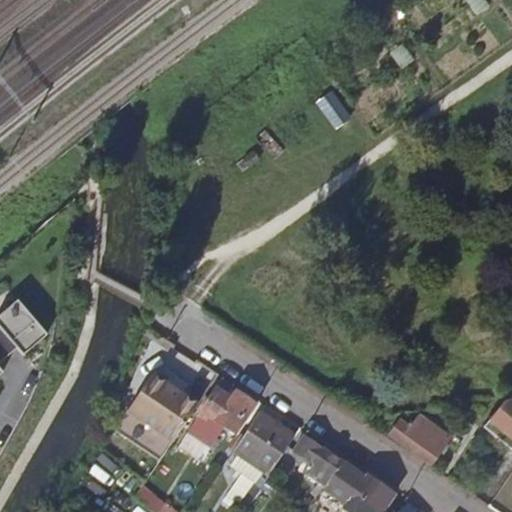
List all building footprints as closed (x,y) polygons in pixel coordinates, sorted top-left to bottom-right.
[(464,0),(475,14),(488,5),(483,0),(464,0)] [(402,67),(415,58),(404,43),(391,52),(402,67)] [(336,129),(349,120),(330,94),(317,104),(336,129)] [(260,161),(254,152),(237,164),(243,173),(260,161)] [(0,377),(19,361),(13,354),(34,336),(40,343),(64,323),(34,288),(11,308),(13,310),(0,321),(0,377)] [(127,409),(173,439),(197,403),(151,372),(127,409)] [(237,431),(255,403),(234,390),(230,394),(215,386),(199,410),(235,434),(237,431)] [(484,427),(511,449),(511,401),(504,401),(484,427)] [(458,408),(453,404),(449,408),(455,413),(458,408)] [(268,473),(294,436),(258,412),(233,450),(238,453),(264,470),(268,473)] [(390,435),(431,464),(449,438),(417,416),(409,428),(399,421),(390,435)] [(183,444),(207,459),(214,448),(189,433),(183,444)] [(326,488),(342,462),(304,436),(291,456),(310,468),(306,475),(326,488)] [(256,483),(264,470),(238,453),(230,466),(256,483)] [(382,511),(395,493),(366,474),(364,477),(342,462),(326,488),(324,490),(345,503),(352,495),(378,511),(382,511)]
